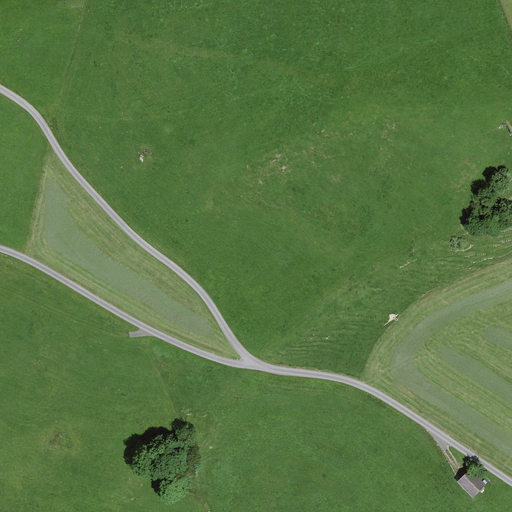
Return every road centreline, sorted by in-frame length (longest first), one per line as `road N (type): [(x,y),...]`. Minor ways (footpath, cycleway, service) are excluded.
road 1 (unclassified): [(0,249),(214,359),(349,380),(511,482)]
road 2 (track): [(254,367),(201,296),(88,191),(30,110),(0,89)]
